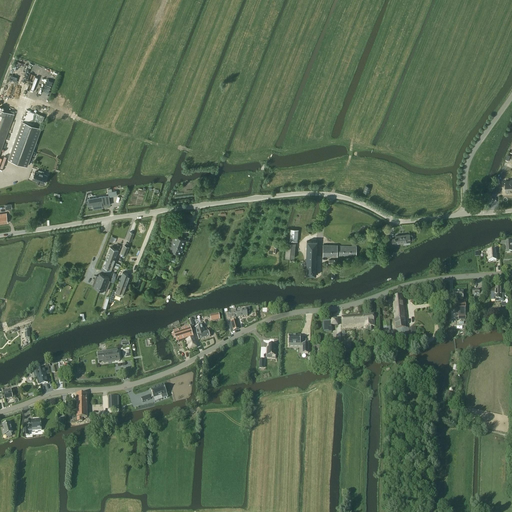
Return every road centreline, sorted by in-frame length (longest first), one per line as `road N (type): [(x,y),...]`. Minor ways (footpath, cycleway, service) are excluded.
road 1 (tertiary): [(0,411),(56,392),(158,376),(283,314),(341,307),(418,282),(511,274)]
road 2 (unclassified): [(0,235),(314,193),(357,201),(394,220),(466,213)]
road 3 (track): [(331,194),(404,0)]
road 4 (unclassified): [(466,213),(468,161),(511,96)]
